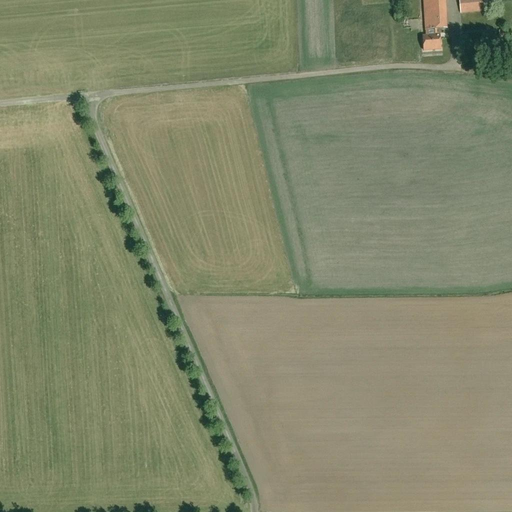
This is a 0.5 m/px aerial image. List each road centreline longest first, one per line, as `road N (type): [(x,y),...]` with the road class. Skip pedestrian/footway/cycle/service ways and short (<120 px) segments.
road 1 (unclassified): [(257,511),(78,101)]
road 2 (unclassified): [(78,101),(444,67),(511,77)]
